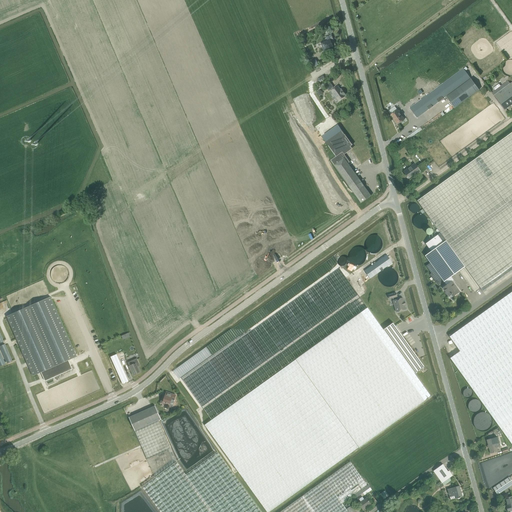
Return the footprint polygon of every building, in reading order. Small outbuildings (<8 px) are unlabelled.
[(330,40),(333,39),(331,34),(326,36),(327,40),(320,43),(324,52),(333,48),(330,40)] [(417,118),(446,96),(454,108),(479,90),(471,79),(470,79),(470,78),(463,68),(409,108),(417,118)] [(504,110),(511,104),(511,81),(510,83),(507,80),(491,92),(493,95),(493,96),(504,110)] [(325,85),(328,90),(333,87),(330,82),(325,85)] [(344,96),(345,95),(342,91),(341,91),(337,86),(331,91),(338,101),(345,96),(344,96)] [(404,119),(397,109),(394,106),(388,111),(390,114),(389,115),(396,124),(404,119)] [(341,130),(325,141),(336,156),(330,160),(334,164),(334,165),(344,158),(343,157),(340,153),(352,145),(341,130)] [(438,235),(457,261),(459,259),(465,267),(483,291),(511,270),(511,132),(417,201),(441,233),(438,235)] [(344,158),(334,165),(358,198),(359,200),(361,202),(370,195),(344,158)] [(414,176),(421,172),(415,164),(404,172),(409,178),(413,175),(414,176)] [(457,261),(438,235),(426,244),(431,251),(425,256),(430,263),(426,266),(431,274),(430,275),(436,283),(441,279),(444,282),(465,267),(459,259),(457,261)] [(387,255),(365,271),(370,279),(392,263),(387,255)] [(453,297),(460,292),(452,281),(443,288),(449,296),(452,295),(453,297)] [(511,292),(450,337),(460,351),(450,358),(464,377),(501,429),(511,444),(511,476),(511,477),(511,292)] [(397,312),(406,310),(403,298),(398,300),(397,297),(396,293),(389,295),(390,299),(393,298),(394,301),(393,301),(397,312)] [(69,360),(77,357),(51,297),(7,316),(33,376),(41,372),(69,360)] [(368,308),(362,313),(425,401),(431,396),(415,374),(425,367),(415,353),(393,323),(384,330),(368,308)] [(362,313),(204,426),(243,480),(266,511),(270,511),(314,481),(313,481),(314,480),(359,448),(425,401),(362,313)] [(1,347),(8,363),(13,361),(5,345),(1,347)] [(137,358),(128,362),(134,375),(141,372),(138,367),(140,366),(137,358)] [(69,360),(41,372),(45,381),(73,369),(69,360)] [(164,395),(162,403),(173,406),(175,402),(174,401),(174,400),(176,395),(167,392),(165,395),(164,395)] [(155,406),(129,417),(135,431),(159,421),(161,420),(155,406)] [(155,477),(177,462),(172,451),(159,421),(135,431),(141,445),(154,474),(155,477)] [(501,436),(487,440),(491,453),(498,452),(497,448),(500,447),(502,448),(507,447),(503,436),(501,436)] [(155,477),(142,487),(161,511),(261,511),(217,452),(186,474),(177,462),(155,477)] [(280,511),(348,511),(343,503),(360,490),(362,493),(366,490),(367,493),(371,490),(350,462),(280,511)] [(443,464),(433,471),(444,486),(452,480),(450,478),(453,476),(449,471),(448,471),(443,464)] [(511,485),(511,480),(509,477),(493,488),(498,495),(511,485)] [(460,486),(453,488),(448,489),(449,494),(451,494),(452,496),(455,495),(456,499),(463,497),(460,486)] [(363,510),(371,504),(367,498),(364,499),(362,497),(359,499),(361,502),(359,503),(363,510)]
